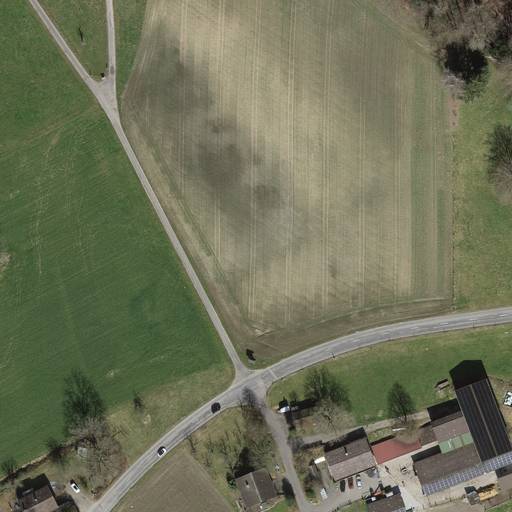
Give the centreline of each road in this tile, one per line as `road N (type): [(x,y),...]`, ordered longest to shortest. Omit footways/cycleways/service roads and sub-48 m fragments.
road 1 (tertiary): [(511,317),(337,347),(248,384),(155,452),(100,511)]
road 2 (track): [(305,511),(248,384)]
